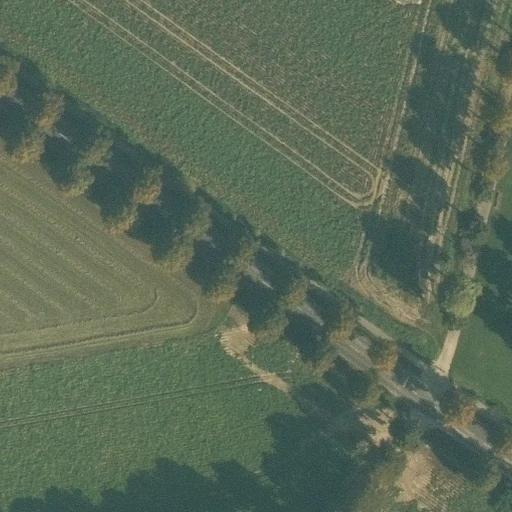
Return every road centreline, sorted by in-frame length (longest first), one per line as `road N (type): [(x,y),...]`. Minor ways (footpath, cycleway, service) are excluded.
road 1 (residential): [(511,467),(0,92)]
road 2 (track): [(427,407),(511,100)]
